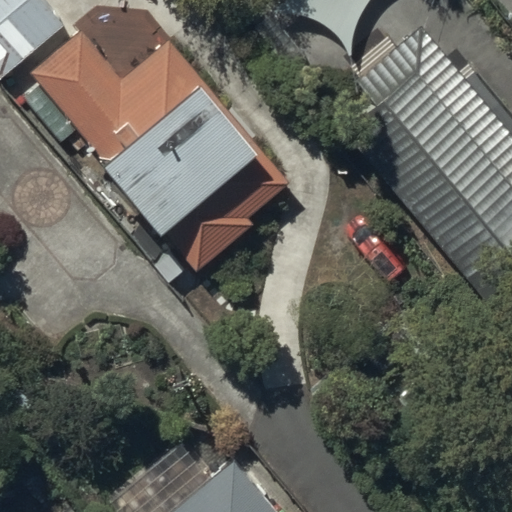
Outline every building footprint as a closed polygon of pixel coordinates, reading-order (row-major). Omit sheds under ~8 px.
[(0,0),(0,70),(63,17),(48,0),(0,0)] [(511,134),(416,21),(350,74),(368,95),(335,123),(477,295),(511,266),(511,134)] [(118,72),(78,24),(28,66),(195,263),(251,216),(245,209),(287,174),(167,31),(118,72)] [(427,370),(370,411),(445,511),(455,511),(505,475),(427,370)] [(282,511),(231,451),(157,511),(282,511)]
